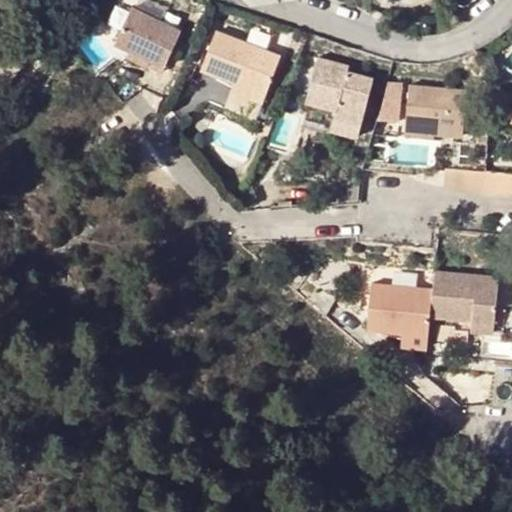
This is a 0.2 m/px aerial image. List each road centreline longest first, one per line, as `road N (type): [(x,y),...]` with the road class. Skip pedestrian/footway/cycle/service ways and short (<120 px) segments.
road 1 (residential): [(141,118),(231,225),(400,209),(511,212)]
road 2 (residential): [(269,0),(382,38),(430,43),(468,33),(508,0)]
